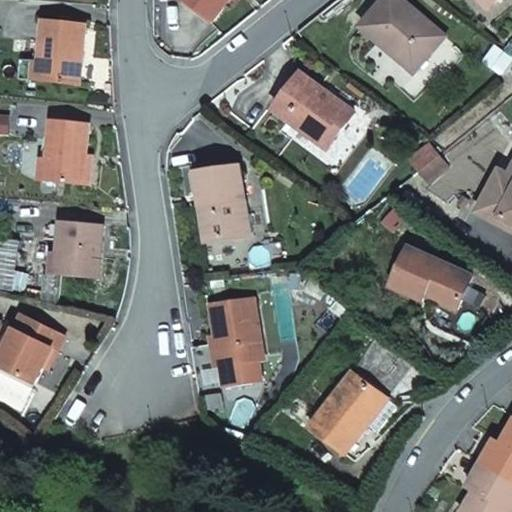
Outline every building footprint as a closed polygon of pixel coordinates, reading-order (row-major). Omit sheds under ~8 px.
[(191,0),(216,19),(230,0),(191,0)] [(421,69),(448,38),(404,0),(388,0),(364,28),(397,57),(402,52),(421,69)] [(494,5),(490,0),(480,0),(489,10),(494,5)] [(17,78),(78,85),(85,24),(42,19),(37,62),(18,60),(17,78)] [(402,52),(397,57),(416,75),(421,69),(402,52)] [(342,131),(355,115),(303,74),(275,110),(320,145),(336,126),(342,131)] [(45,180),(83,183),(85,154),(87,125),(49,121),(47,158),(45,180)] [(320,145),(326,151),(342,131),(336,126),(320,145)] [(410,162),(419,172),(437,156),(429,147),(410,162)] [(92,154),(85,154),(83,183),(90,184),(92,154)] [(428,183),(446,167),(437,156),(419,172),(428,183)] [(37,179),(45,180),(47,158),(38,157),(37,179)] [(214,242),(250,236),(239,166),(197,173),(202,207),(208,206),(214,242)] [(511,169),(508,177),(499,172),(481,208),(511,224),(511,169)] [(214,242),(208,206),(202,207),(208,243),(214,242)] [(511,234),(511,224),(481,208),(477,215),(511,234)] [(47,273),(44,273),(43,300),(58,304),(61,275),(96,278),(100,225),(57,222),(55,252),(53,274),(47,273)] [(409,248),(391,288),(425,303),(427,297),(458,311),(473,278),(409,248)] [(47,273),(53,274),(55,252),(48,251),(47,273)] [(458,311),(427,297),(425,303),(455,317),(458,311)] [(211,306),(216,343),(192,347),(200,396),(225,392),(224,387),(260,382),(257,361),(262,360),(253,300),(211,306)] [(53,350),(58,352),(66,337),(23,315),(0,360),(0,365),(36,384),(53,350)] [(367,425),(362,422),(382,396),(353,373),(322,414),(311,429),(344,455),(367,425)] [(287,410),(311,429),(322,414),(299,396),(287,410)] [(396,407),(382,396),(362,422),(367,425),(376,433),(396,407)] [(511,422),(500,444),(486,468),(511,482),(511,422)] [(486,468),(500,444),(492,439),(478,463),(486,468)] [(464,489),(472,493),(486,468),(478,463),(464,489)] [(511,499),(511,482),(486,468),(472,493),(466,505),(461,511),(509,511),(511,508),(511,501),(511,499)]
